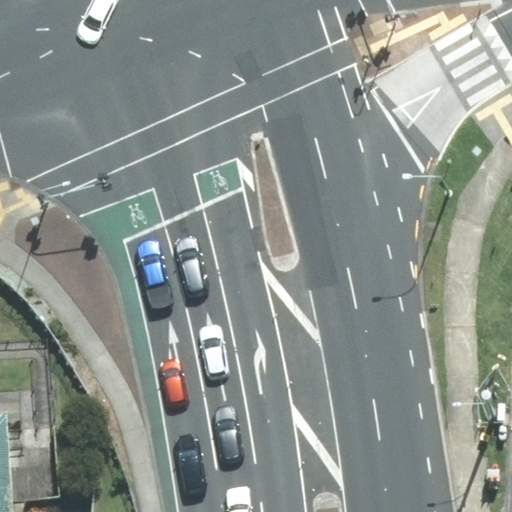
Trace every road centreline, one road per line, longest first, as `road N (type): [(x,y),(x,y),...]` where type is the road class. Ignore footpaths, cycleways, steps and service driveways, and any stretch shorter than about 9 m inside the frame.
road 1 (primary): [(259,511),(153,140),(89,0)]
road 2 (primary): [(511,43),(442,82),(395,127),(364,230),(357,296)]
road 3 (primary): [(264,0),(315,117),(357,296)]
road 4 (primary): [(357,296),(362,511)]
